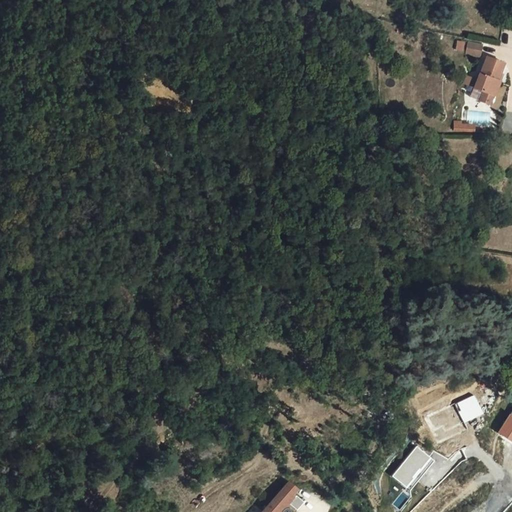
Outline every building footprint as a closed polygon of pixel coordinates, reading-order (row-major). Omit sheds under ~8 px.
[(482,52),(485,40),(471,36),(468,48),(482,52)] [(498,90),(505,75),(502,73),(504,67),(509,57),(492,51),(485,68),(484,68),(481,75),(471,70),(468,77),(478,81),(486,85),(482,94),(493,98),(497,89),(498,90)] [(465,94),(477,98),(479,91),(467,87),(465,94)] [(492,128),(492,112),(462,113),(462,120),(453,120),(454,129),(492,128)] [(395,401),(393,400),(391,400),(390,400),(388,402),(387,404),(388,406),(389,408),(390,408),(392,409),(394,408),(395,406),(396,405),(395,403),(395,401)] [(311,488),(300,479),(271,511),(292,511),(293,511),(294,507),(299,504),(306,505),(313,499),(307,496),(311,488)]
